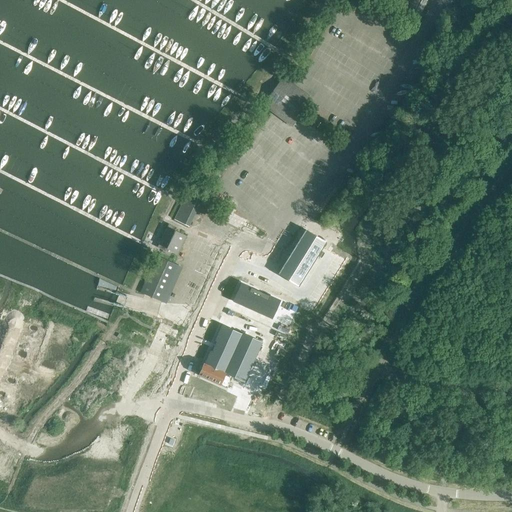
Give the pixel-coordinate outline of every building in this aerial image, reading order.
[(330,23),(338,10),(332,6),(324,19),(330,23)] [(310,94),(286,77),(265,105),(294,126),(303,113),(299,111),(310,94)] [(188,193),(176,219),(190,226),(198,211),(205,215),(205,213),(215,192),(207,188),(202,200),(188,193)] [(177,254),(186,236),(176,231),(177,229),(168,225),(157,249),(165,252),(167,250),(177,254)] [(325,243),(305,231),(278,275),(298,287),(325,243)] [(163,302),(179,266),(157,256),(141,293),(163,302)] [(240,285),(235,295),(243,298),(240,306),(272,320),(280,303),(240,285)] [(211,350),(205,363),(226,373),(245,382),(263,341),(242,332),(241,333),(222,324),(215,341),(217,342),(213,351),(211,350)] [(204,363),(198,375),(220,385),(226,373),(205,363),(204,363)]
